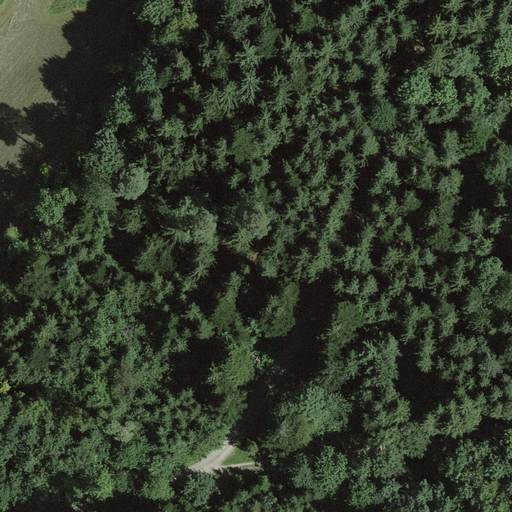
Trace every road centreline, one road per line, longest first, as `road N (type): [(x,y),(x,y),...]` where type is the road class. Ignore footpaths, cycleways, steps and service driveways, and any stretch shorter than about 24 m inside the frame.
road 1 (track): [(433,0),(340,261),(201,473)]
road 2 (track): [(0,504),(511,434)]
